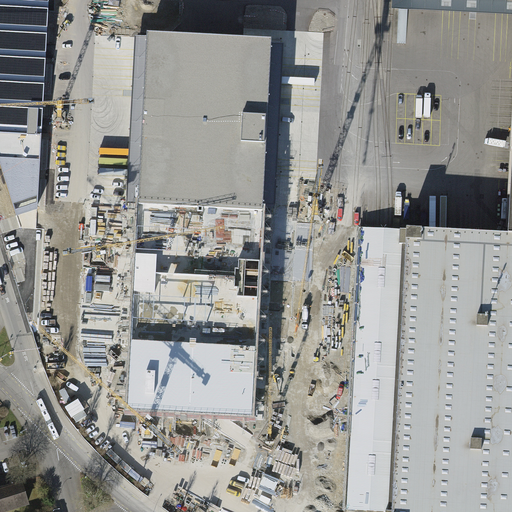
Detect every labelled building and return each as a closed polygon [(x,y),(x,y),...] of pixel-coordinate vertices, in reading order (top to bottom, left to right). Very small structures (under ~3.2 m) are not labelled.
[(48,0),(0,0),(0,163),(20,226),(35,227),(48,0)] [(511,1),(478,0),(397,0),(397,6),(511,11),(511,1)] [(275,45),(150,37),(128,412),(253,419),(275,45)] [(386,511),(401,230),(361,228),(347,509),(386,511)] [(511,511),(511,235),(508,236),(401,230),(386,511),(385,511),(511,511)] [(0,511),(28,504),(21,483),(0,489),(0,511)]
